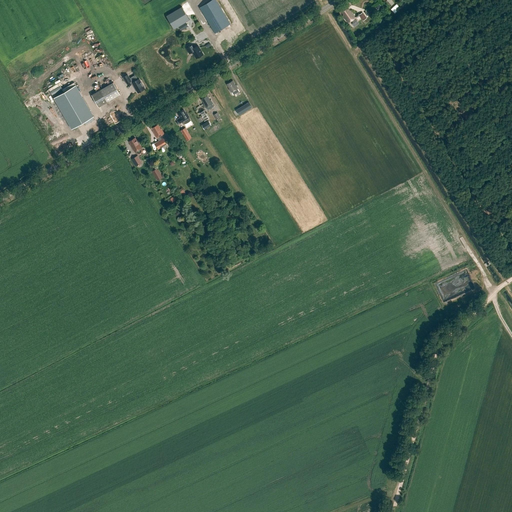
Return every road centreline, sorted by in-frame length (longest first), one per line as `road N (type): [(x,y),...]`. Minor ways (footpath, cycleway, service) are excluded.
road 1 (tertiary): [(0,200),(337,0)]
road 2 (track): [(392,511),(435,352),(511,278)]
